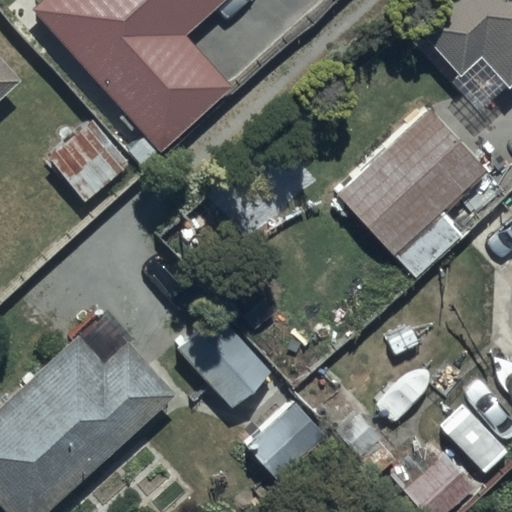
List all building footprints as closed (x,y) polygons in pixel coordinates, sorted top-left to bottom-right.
[(37,0),(27,9),(153,152),(224,89),(181,39),(225,0),(37,0)] [(511,79),(511,0),(443,0),(411,30),(455,78),(475,60),(502,89),(511,79)] [(0,97),(16,84),(0,66),(0,97)] [(484,174),(425,107),(331,190),(411,280),(457,239),(437,216),(484,174)] [(90,118),(43,155),(80,202),(127,164),(90,118)] [(199,325),(172,350),(226,407),(253,382),(199,325)] [(437,351),(415,325),(366,368),(389,394),(437,351)] [(75,336),(0,403),(0,510),(1,511),(41,511),(171,396),(126,345),(102,367),(75,336)] [(269,478),(316,440),(288,406),(241,443),(269,478)] [(446,511),(470,489),(435,454),(388,500),(399,511),(446,511)]
